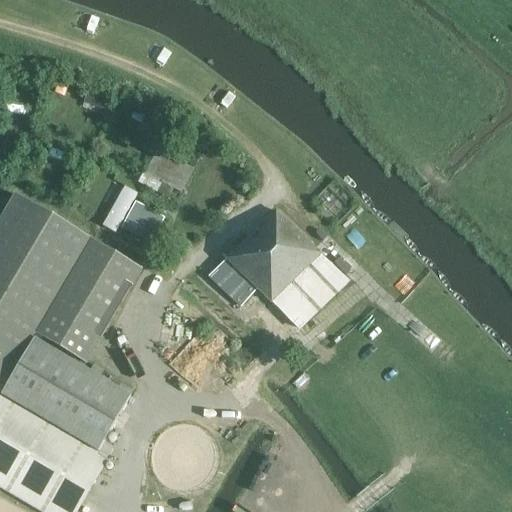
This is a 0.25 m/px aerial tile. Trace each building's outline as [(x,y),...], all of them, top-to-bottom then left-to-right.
[(181,193),(192,171),(157,152),(145,175),(181,193)] [(90,369),(144,273),(18,200),(0,231),(0,391),(30,340),(32,336),(90,369)] [(152,245),(166,219),(137,204),(122,229),(152,245)] [(222,267),(210,280),(241,309),(259,289),(304,332),(319,315),(352,280),(333,264),(319,250),(319,249),(277,212),(222,267)] [(0,397),(99,454),(131,398),(30,340),(0,391),(0,397)] [(0,490),(38,511),(83,511),(110,465),(0,402),(0,490)]
